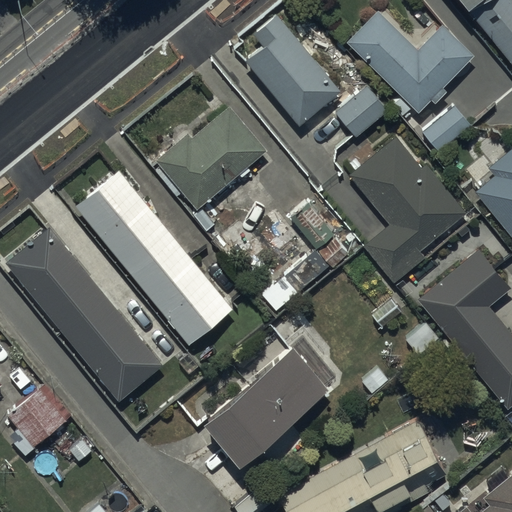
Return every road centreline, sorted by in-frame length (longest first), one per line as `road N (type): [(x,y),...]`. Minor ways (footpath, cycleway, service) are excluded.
road 1 (residential): [(0,286),(188,511)]
road 2 (primary): [(0,118),(144,0)]
